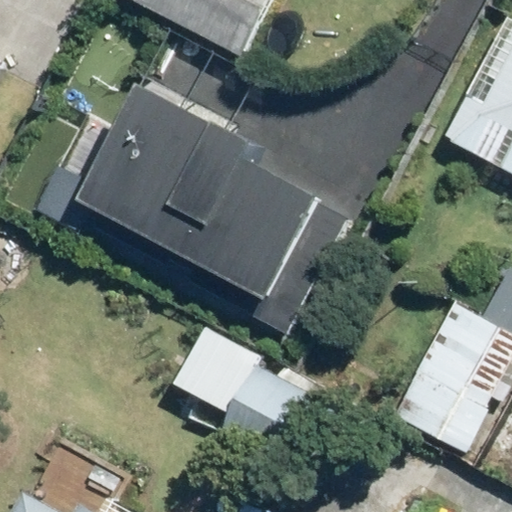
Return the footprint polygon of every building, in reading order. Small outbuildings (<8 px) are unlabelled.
[(154,0),(263,56),(291,0),(154,0)] [(511,35),(460,133),(511,160),(511,35)] [(96,234),(114,202),(212,257),(202,275),(304,332),(368,219),(343,205),(352,189),(161,82),(129,138),(96,119),(47,206),(96,234)] [(511,283),(498,311),(468,296),(410,410),(490,451),(511,407),(511,283)] [(355,402),(220,321),(186,378),(241,412),(231,428),(311,475),(355,402)] [(125,511),(101,498),(93,511),(90,511),(47,488),(33,511),(125,511)]
